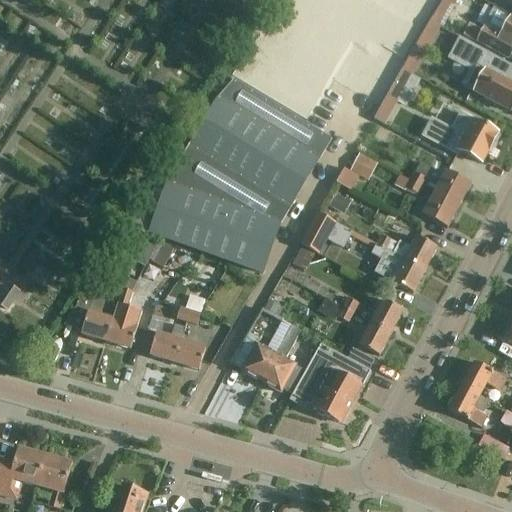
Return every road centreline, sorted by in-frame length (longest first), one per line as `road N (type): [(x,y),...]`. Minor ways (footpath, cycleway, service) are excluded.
road 1 (unknown): [(178,434),(207,366),(420,0)]
road 2 (residential): [(366,485),(0,384)]
road 3 (tertiary): [(366,485),(511,204)]
